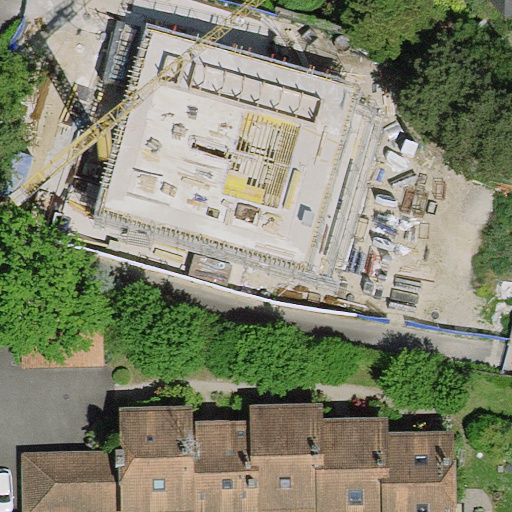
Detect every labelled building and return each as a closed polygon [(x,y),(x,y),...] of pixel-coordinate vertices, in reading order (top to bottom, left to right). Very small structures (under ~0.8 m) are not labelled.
[(511,0),(487,0),(511,28),(511,0)] [(343,125),(218,89),(177,231),(302,268),(343,125)] [(103,370),(102,303),(22,304),(24,372),(103,370)] [(264,511),(327,511),(328,433),(329,418),(262,419),(262,435),(264,511)] [(128,511),(198,511),(197,435),(198,421),(129,422),(129,458),(128,511)] [(394,511),(394,448),(393,433),(328,433),(327,511),(394,511)] [(264,511),(262,435),(197,435),(198,511),(264,511)] [(460,511),(460,448),(394,448),(394,511),(460,511)] [(128,511),(129,458),(33,463),(32,511),(128,511)]
